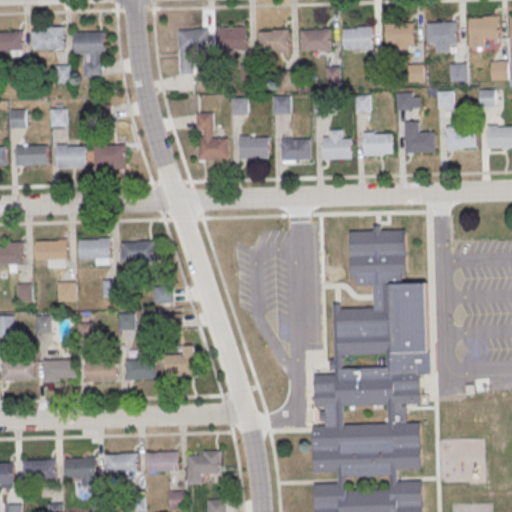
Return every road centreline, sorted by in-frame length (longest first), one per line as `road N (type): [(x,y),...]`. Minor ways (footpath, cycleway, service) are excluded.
road 1 (residential): [(260,511),(251,436),(151,129),(133,0)]
road 2 (residential): [(511,191),(0,205)]
road 3 (residential): [(244,412),(0,421)]
